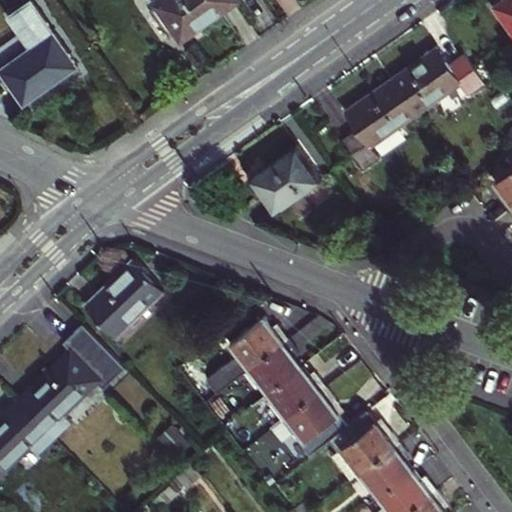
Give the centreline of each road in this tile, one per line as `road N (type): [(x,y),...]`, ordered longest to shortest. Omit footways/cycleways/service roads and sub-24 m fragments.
road 1 (residential): [(105,198),(511,355)]
road 2 (tertiary): [(105,198),(384,0)]
road 3 (tertiary): [(0,293),(105,198)]
